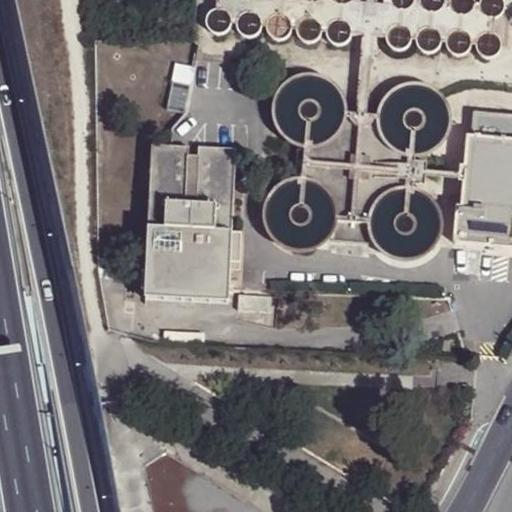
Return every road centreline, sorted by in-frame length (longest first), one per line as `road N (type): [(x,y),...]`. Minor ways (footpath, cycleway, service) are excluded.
road 1 (motorway): [(90,511),(0,75)]
road 2 (motorway): [(33,511),(0,316)]
